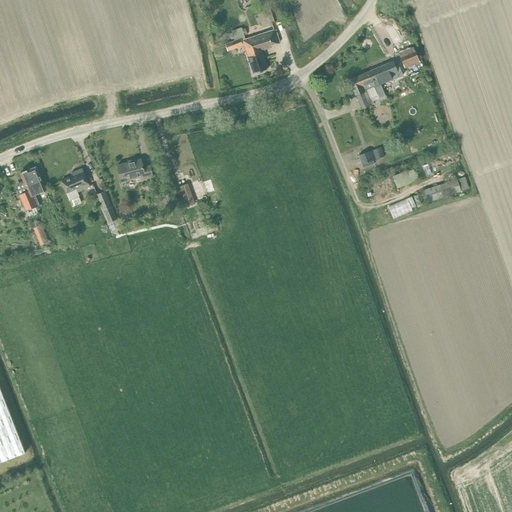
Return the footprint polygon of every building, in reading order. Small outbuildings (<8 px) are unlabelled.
[(229,34),(231,39),(234,39),(234,40),(244,36),(241,28),(231,31),(232,33),(229,34)] [(275,30),(241,41),(241,39),(226,44),(228,50),(243,45),(253,73),(267,69),(261,51),(271,48),(270,46),(279,43),(275,30)] [(396,60),(398,65),(403,64),(404,68),(419,62),(413,47),(398,53),(401,58),(396,60)] [(396,60),(368,72),(377,94),(379,98),(385,96),(380,84),(403,75),(402,73),(401,73),(398,65),(396,60)] [(355,96),(359,104),(361,109),(372,105),(369,97),(377,94),(368,72),(349,80),(355,96)] [(358,155),(361,164),(362,164),(363,168),(374,164),(373,160),(377,159),(373,150),(358,155)] [(141,180),(153,177),(150,165),(143,167),(141,159),(117,165),(121,182),(140,177),(141,180)] [(28,191),(21,194),(19,195),(26,211),(27,210),(30,217),(38,213),(35,207),(40,205),(35,195),(46,190),(42,181),(36,167),(20,173),(26,187),(28,191)] [(397,188),(409,183),(419,179),(415,167),(413,168),(413,169),(405,173),(393,177),(397,188)] [(66,193),(69,200),(79,196),(77,192),(90,187),(83,172),(82,169),(71,174),(72,176),(61,181),(66,193)] [(426,203),(461,191),(468,188),(464,176),(457,179),(455,180),(455,177),(451,178),(452,181),(422,191),(426,203)] [(195,204),(188,184),(175,188),(183,208),(195,204)] [(105,191),(97,195),(108,223),(117,219),(105,191)] [(122,214),(125,222),(133,219),(129,211),(122,214)] [(40,221),(38,214),(30,217),(34,228),(39,226),(37,222),(40,221)] [(119,228),(122,234),(126,233),(122,223),(119,224),(117,219),(108,223),(107,223),(110,232),(119,228)] [(33,229),(41,245),(48,242),(40,226),(33,229)] [(0,462),(25,453),(0,389),(0,462)]
